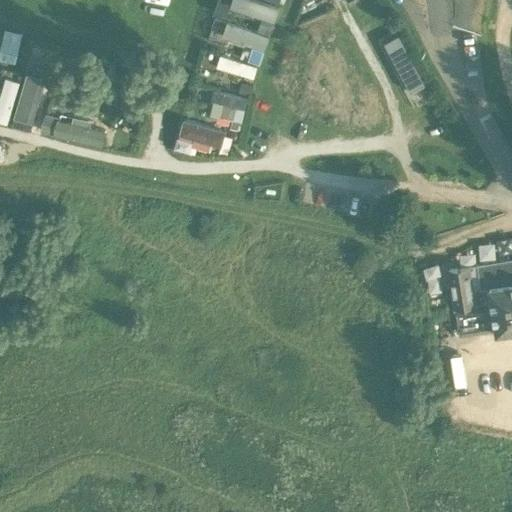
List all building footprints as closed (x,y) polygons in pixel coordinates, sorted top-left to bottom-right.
[(220,0),(210,27),(267,48),(284,0),(220,0)] [(208,43),(249,58),(253,45),(212,31),(208,43)] [(320,34),(299,44),(316,78),(337,67),(320,34)] [(256,78),(266,47),(255,43),(249,59),(209,46),(205,60),(256,78)] [(16,115),(36,121),(51,74),(30,68),(16,115)] [(3,72),(0,90),(0,119),(13,121),(20,75),(3,72)] [(248,97),(212,89),(210,99),(212,100),(210,112),(234,118),(232,126),(238,128),(240,119),(242,120),(248,97)] [(95,122),(95,120),(49,108),(44,128),(107,144),(112,126),(95,122)] [(195,142),(226,146),(229,123),(182,116),(177,149),(194,151),(195,142)] [(511,234),(499,234),(500,251),(511,251),(511,234)] [(511,258),(448,269),(459,334),(494,329),(494,332),(511,328),(511,258)]
